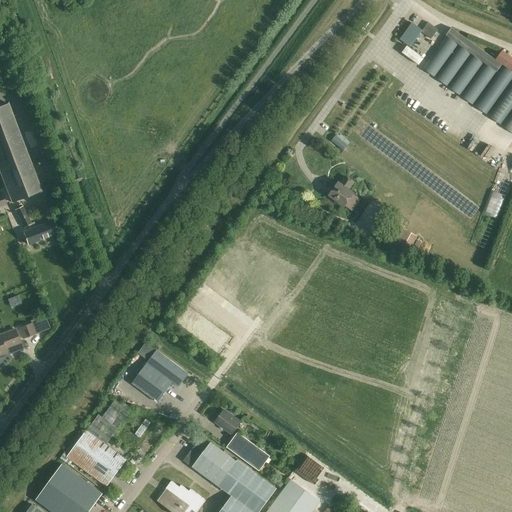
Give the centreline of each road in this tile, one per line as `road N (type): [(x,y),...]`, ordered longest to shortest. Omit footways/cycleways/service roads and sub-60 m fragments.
road 1 (unclassified): [(0,428),(316,0)]
road 2 (residential): [(118,511),(239,346)]
